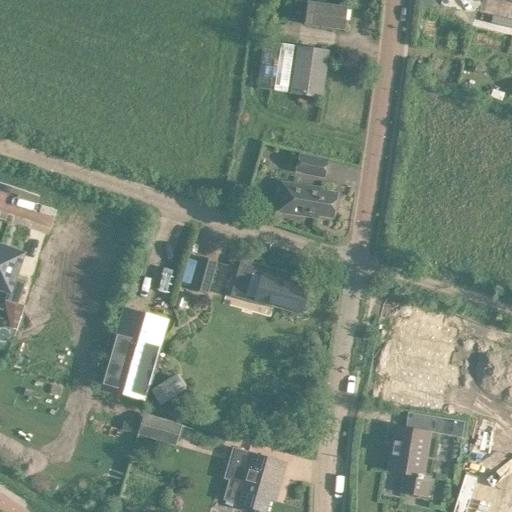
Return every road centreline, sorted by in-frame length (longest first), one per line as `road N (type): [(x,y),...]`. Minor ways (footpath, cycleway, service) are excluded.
road 1 (residential): [(353,261),(0,143)]
road 2 (residential): [(353,261),(391,0)]
road 3 (residential): [(324,511),(353,261)]
road 4 (residential): [(511,309),(353,261)]
